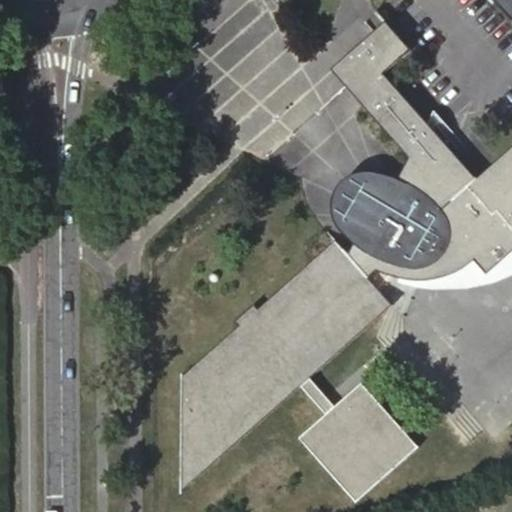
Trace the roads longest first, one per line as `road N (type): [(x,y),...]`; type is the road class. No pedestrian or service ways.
road 1 (secondary): [(54,263),(74,73),(96,0)]
road 2 (secondary): [(11,9),(40,66),(54,263)]
road 3 (secondary): [(57,511),(54,263)]
